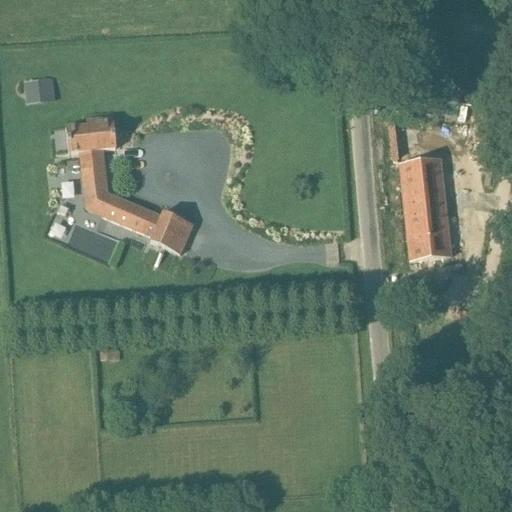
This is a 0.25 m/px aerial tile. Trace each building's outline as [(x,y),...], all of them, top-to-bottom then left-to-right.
[(51,82),(23,84),(25,107),(53,105),(52,93),(51,82)] [(416,105),(392,107),(394,131),(418,129),(416,105)] [(482,111),(474,146),(502,152),(510,117),(482,111)] [(86,129),(65,131),(68,161),(78,160),(84,213),(151,243),(149,248),(180,260),(193,229),(163,216),(161,220),(108,197),(103,154),(116,152),(113,122),(86,124),(86,129)] [(439,164),(399,169),(409,265),(450,260),(439,164)] [(119,354),(100,355),(101,365),(119,364),(119,354)]
